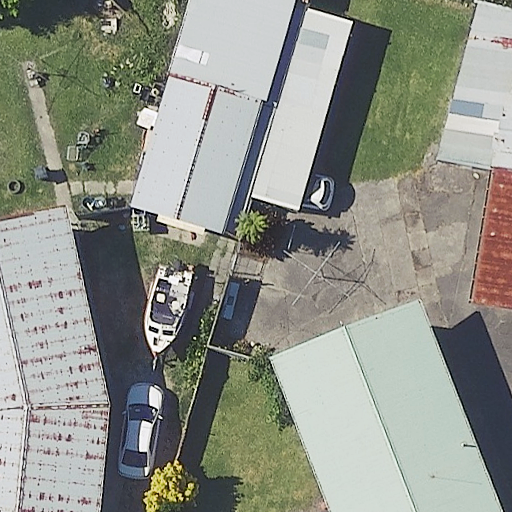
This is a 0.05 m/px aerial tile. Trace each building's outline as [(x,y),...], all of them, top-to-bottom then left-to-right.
[(239,191),(286,204),(332,31),(293,20),(298,0),(171,0),(117,208),(227,237),(239,191)] [(511,15),(455,7),(431,161),(480,169),(459,303),(511,311),(511,378),(505,423),(511,424),(511,15)] [(0,215),(0,511),(84,511),(92,407),(48,205),(0,215)] [(479,511),(401,297),(263,347),(310,511),(479,511)] [(511,511),(511,466),(501,465),(495,511),(511,511)]
